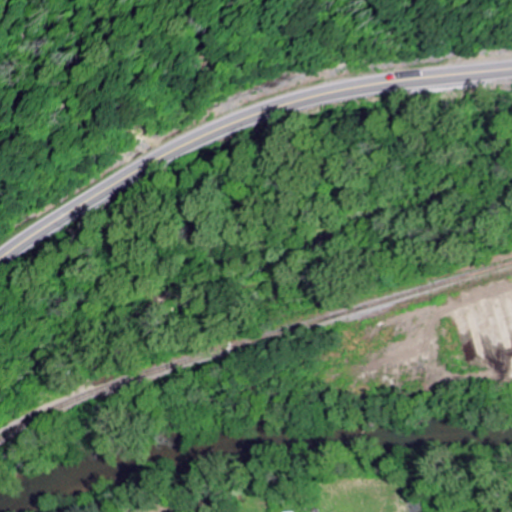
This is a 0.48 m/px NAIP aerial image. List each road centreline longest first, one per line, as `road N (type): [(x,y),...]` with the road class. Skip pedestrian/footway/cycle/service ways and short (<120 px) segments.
road 1 (secondary): [(0,266),(139,173),(242,124),(348,92),(511,69)]
road 2 (residential): [(511,204),(371,228),(218,272)]
